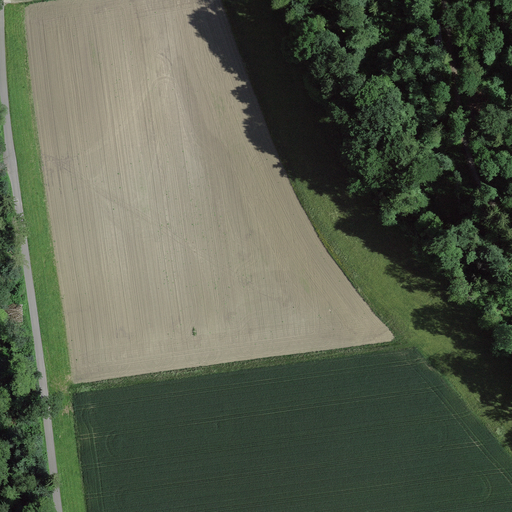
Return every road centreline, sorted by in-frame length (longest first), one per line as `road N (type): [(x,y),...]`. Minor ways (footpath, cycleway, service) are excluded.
road 1 (unclassified): [(0,4),(9,145),(61,511)]
road 2 (track): [(431,0),(453,167),(511,231)]
